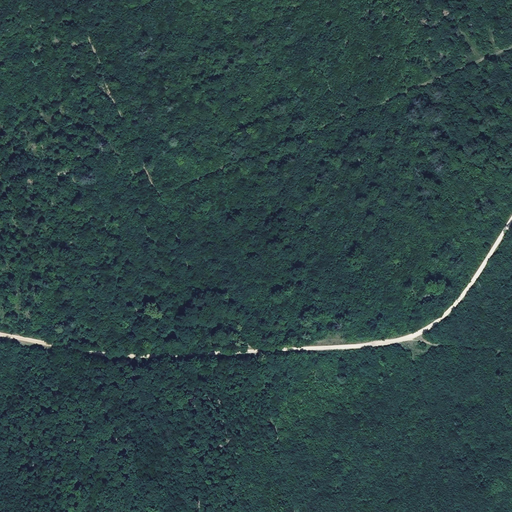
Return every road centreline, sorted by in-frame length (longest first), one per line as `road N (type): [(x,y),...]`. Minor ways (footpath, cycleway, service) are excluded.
road 1 (track): [(410,336),(317,348),(127,353),(0,333)]
road 2 (track): [(45,342),(84,511)]
road 3 (track): [(258,348),(296,511)]
road 4 (track): [(511,218),(455,302),(410,336)]
